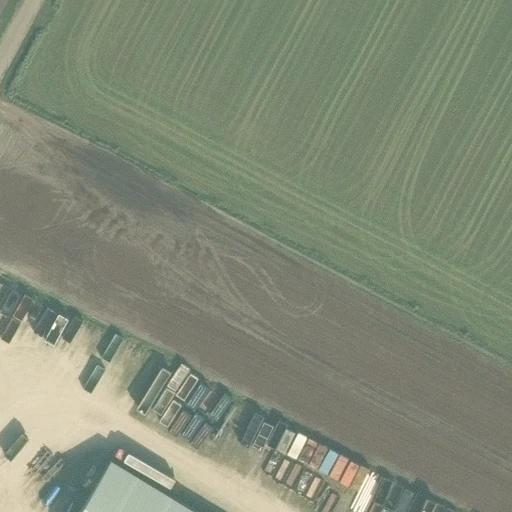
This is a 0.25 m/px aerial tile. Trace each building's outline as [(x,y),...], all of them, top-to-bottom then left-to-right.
[(40,364),(66,327),(57,320),(31,357),(40,364)] [(133,383),(147,392),(163,368),(141,353),(118,388),(126,393),(133,383)] [(185,372),(169,398),(184,406),(175,422),(208,441),(232,399),(185,372)] [(35,471),(53,455),(41,442),(23,458),(35,471)] [(326,448),(315,471),(375,498),(385,475),(326,448)] [(198,511),(111,459),(78,511),(198,511)] [(0,481),(0,488),(3,492),(20,476),(13,469),(0,481)] [(334,511),(348,511),(354,497),(327,487),(320,507),(334,511)] [(400,511),(405,511),(413,493),(401,488),(392,509),(400,511)]
